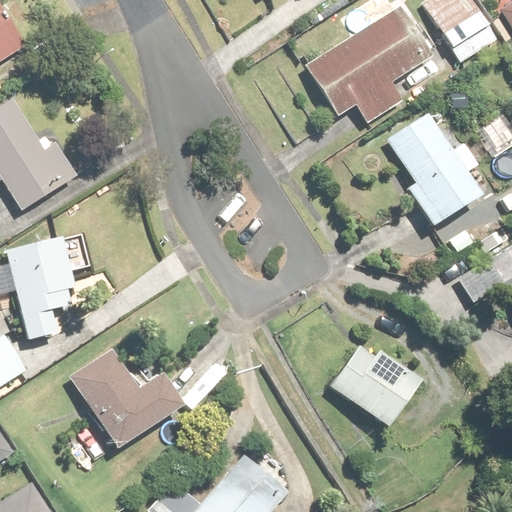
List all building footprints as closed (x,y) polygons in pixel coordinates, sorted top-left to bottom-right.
[(428,65),(397,15),(387,0),(380,0),(342,24),(353,42),(305,72),(336,122),(355,110),(366,128),(400,106),(389,89),(428,65)] [(0,66),(22,52),(0,18),(0,66)] [(494,45),(476,18),(442,40),(460,68),(494,45)] [(44,157),(12,106),(0,112),(0,185),(1,185),(20,216),(78,180),(58,148),(44,157)] [(426,119),(386,145),(413,189),(406,194),(430,232),(437,227),(447,243),(472,227),(462,211),(477,202),(469,188),(470,188),(472,188),(474,187),(475,186),(477,185),(478,183),(479,182),(480,180),(480,178),(480,176),(480,174),(479,173),(478,171),(477,169),(476,168),(474,167),(472,167),(470,166),(468,166),(466,167),(465,167),(463,168),(462,169),(460,171),(459,172),(426,119)] [(494,154),(511,142),(499,124),(482,136),(494,154)] [(511,141),(511,142),(494,154),(509,175),(511,172),(511,141)] [(6,256),(9,271),(0,273),(0,301),(16,298),(28,345),(54,338),(48,315),(67,311),(63,294),(72,292),(59,243),(6,256)] [(511,253),(511,252),(458,285),(472,307),(500,290),(511,309),(511,253)] [(0,390),(27,375),(8,341),(0,345),(0,390)] [(418,387),(362,346),(329,392),(385,432),(418,387)] [(138,395),(114,357),(70,385),(114,455),(180,413),(160,381),(138,395)] [(0,465),(10,459),(0,441),(0,465)] [(146,511),(271,511),(284,497),(242,460),(198,510),(170,485),(146,511)] [(0,511),(44,511),(31,489),(0,508),(0,511)]
